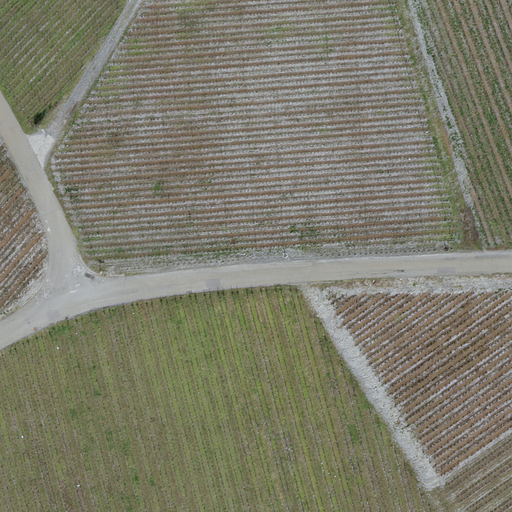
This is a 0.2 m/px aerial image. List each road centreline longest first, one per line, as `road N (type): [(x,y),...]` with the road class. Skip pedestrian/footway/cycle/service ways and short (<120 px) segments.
road 1 (residential): [(511,260),(223,274),(80,296)]
road 2 (track): [(471,262),(404,0)]
road 3 (residential): [(0,114),(80,296)]
